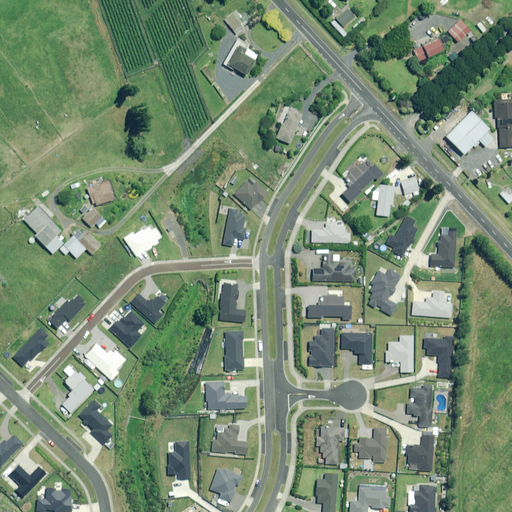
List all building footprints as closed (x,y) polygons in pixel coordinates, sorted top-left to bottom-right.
[(360,13),(354,7),(351,11),(357,17),(360,13)] [(355,17),(347,8),(336,18),(343,27),(355,17)] [(244,27),(232,13),(224,20),(236,34),(244,27)] [(357,23),(360,26),(367,20),(364,17),(357,23)] [(470,31),(460,20),(447,31),(458,43),(470,31)] [(444,50),(439,38),(413,51),(419,62),(444,50)] [(246,50),(237,45),(233,53),(226,66),(233,70),(233,68),(246,75),(254,60),(243,54),(246,50)] [(460,58),(455,52),(449,57),(454,63),(460,58)] [(511,98),(493,100),(494,118),(496,118),(497,128),(498,128),(500,147),(511,146),(511,98)] [(276,138),(289,144),(302,114),(291,109),(285,123),(283,123),(276,138)] [(488,129),(470,111),(445,137),(463,155),(477,140),(485,147),(493,139),(486,132),(488,129)] [(350,185),(366,168),(361,163),(356,168),(354,167),(343,179),(350,185)] [(366,168),(350,185),(342,194),(351,203),(374,178),(378,182),(385,175),(373,164),(368,169),(366,168)] [(421,189),(417,179),(401,184),(405,195),(410,193),(412,197),(416,196),(415,191),(421,189)] [(114,199),(107,180),(86,188),(92,204),(95,203),(96,206),(114,199)] [(246,181),(234,195),(250,209),(257,201),(259,203),(268,193),(256,183),(253,186),(246,181)] [(395,187),(380,185),(376,215),(389,217),(390,204),(393,204),(395,187)] [(511,200),(511,190),(508,186),(499,194),(508,204),(511,200)] [(62,231),(37,206),(23,220),(37,234),(34,236),(52,254),(63,243),(56,236),(62,231)] [(106,222),(92,208),(82,219),(90,227),(94,223),(99,228),(106,222)] [(230,209),(223,245),(232,247),(234,238),(244,239),(246,229),(243,228),(245,217),(241,216),(242,211),(230,209)] [(392,251),(402,256),(408,245),(409,246),(419,229),(413,225),(415,221),(406,216),(393,239),(390,237),(386,243),(394,248),(392,251)] [(335,223),(326,223),(325,230),(312,230),(312,242),(350,243),(351,227),(334,227),(335,223)] [(133,232),(123,239),(137,258),(158,242),(157,240),(162,237),(155,228),(151,231),(148,227),(136,236),(133,232)] [(73,236),(86,249),(91,255),(100,246),(86,231),(83,234),(77,229),(71,235),(73,236)] [(454,267),(456,232),(449,231),(449,236),(441,235),(441,241),(439,241),(438,255),(432,255),(432,265),(454,267)] [(86,249),(73,236),(59,249),(65,255),(69,251),(76,258),(86,249)] [(338,255),(323,255),(322,269),(312,269),(312,281),(357,281),(357,268),(346,268),(346,262),(338,262),(338,255)] [(393,287),(400,276),(389,270),(386,275),(378,271),(371,284),(374,285),(370,292),(374,294),(368,303),(374,307),(376,304),(383,308),(381,311),(390,316),(397,304),(387,298),(390,294),(391,295),(395,288),(393,287)] [(239,285),(223,283),(222,294),(220,307),(219,320),(244,323),(246,310),(236,309),(239,285)] [(413,302),(412,315),(451,317),(452,304),(447,304),(447,298),(443,297),(444,292),(433,291),(433,299),(426,299),(426,303),(413,302)] [(139,293),(130,302),(153,324),(162,315),(158,311),(165,303),(158,296),(153,302),(150,299),(148,301),(139,293)] [(342,318),(342,320),(352,320),(352,306),(344,306),(344,296),(317,296),(317,305),(307,305),(307,317),(342,318)] [(68,301),(50,320),(58,328),(67,318),(70,320),(85,304),(77,297),(74,300),(73,299),(69,302),(68,301)] [(117,320),(109,329),(129,348),(141,336),(136,331),(144,324),(131,312),(125,319),(123,317),(119,322),(117,320)] [(18,329),(12,322),(5,328),(11,336),(18,329)] [(40,328),(13,357),(22,366),(28,359),(31,361),(48,344),(44,340),(48,336),(40,328)] [(334,329),(321,329),(321,336),(314,336),(314,342),(309,341),(308,366),(333,367),(334,329)] [(242,331),(225,332),(227,356),(225,356),(226,370),(244,369),(242,331)] [(371,365),(372,334),(341,333),(341,349),(354,350),(354,354),(359,354),(359,365),(371,365)] [(413,372),(414,336),(399,336),(399,342),(388,342),(388,351),(385,351),(385,362),(400,363),(400,372),(413,372)] [(452,336),(444,336),(444,340),(424,339),(423,348),(427,348),(426,355),(438,356),(437,377),(450,378),(452,336)] [(96,344),(85,356),(111,380),(118,372),(116,370),(126,360),(116,350),(113,353),(110,350),(107,353),(96,344)] [(78,374),(75,371),(66,382),(74,389),(68,395),(70,397),(63,405),(71,413),(94,389),(84,379),(86,378),(80,372),(78,374)] [(208,401),(208,410),(247,408),(246,397),(239,397),(239,394),(229,395),(229,393),(224,393),(224,382),(205,383),(206,401),(208,401)] [(432,386),(422,386),(422,389),(410,389),(410,398),(415,398),(415,404),(407,404),(407,414),(413,414),(413,416),(419,416),(419,427),(431,427),(432,386)] [(93,400),(79,415),(95,429),(90,434),(103,446),(112,436),(106,431),(112,425),(97,411),(101,407),(93,400)] [(228,430),(221,429),(221,433),(216,432),(216,441),(212,440),(211,452),(247,454),(248,443),(237,442),(238,426),(228,425),(228,430)] [(344,429),(321,428),(321,437),(316,437),(316,446),(320,446),(320,452),(323,453),(322,458),(326,458),(325,464),(339,464),(339,441),(344,441),(344,429)] [(387,428),(373,428),(373,439),(359,438),(359,443),(354,443),(354,452),(359,452),(358,458),(373,459),(373,462),(386,463),(387,428)] [(0,444),(0,465),(1,466),(23,444),(14,435),(7,442),(5,440),(0,444)] [(435,437),(420,436),(419,447),(405,446),(404,455),(408,455),(408,464),(419,465),(418,470),(432,471),(435,437)] [(178,479),(190,479),(189,442),(175,442),(175,453),(168,453),(169,466),(168,466),(168,473),(178,473),(178,479)] [(19,465),(10,474),(21,485),(16,490),(24,497),(46,473),(39,466),(30,476),(19,465)] [(218,467),(210,490),(222,494),(220,499),(231,503),(235,491),(233,490),(235,485),(238,485),(242,475),(218,467)] [(335,511),(338,475),(324,474),(324,480),(316,479),(315,496),(317,496),(317,503),(323,504),(322,511),(335,511)] [(436,511),(437,488),(430,488),(430,485),(421,485),(421,492),(415,492),(415,506),(412,506),(411,511),(436,511)] [(387,489),(360,488),(359,501),(350,501),(349,511),(367,511),(368,506),(386,507),(387,489)] [(37,500),(36,511),(38,511),(45,511),(45,510),(55,511),(71,511),(72,499),(70,499),(70,490),(47,489),(46,500),(37,500)]
